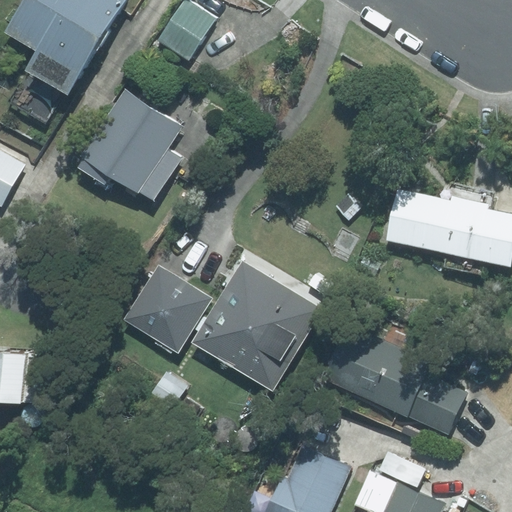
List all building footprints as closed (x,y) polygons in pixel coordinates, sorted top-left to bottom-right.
[(61,49),(49,72),(92,94),(141,0),(44,0),(28,31),(61,49)] [(193,0),(192,0),(167,41),(199,62),(225,20),(193,0)] [(97,155),(104,159),(97,169),(121,183),(126,176),(167,200),(193,158),(180,151),(195,125),(136,90),(97,155)] [(0,145),(0,199),(13,206),(35,164),(0,145)] [(468,201),(408,190),(398,239),(511,262),(511,210),(506,209),(507,203),(469,195),(468,201)] [(368,210),(353,194),(342,205),(357,220),(368,210)] [(252,261),(207,341),(291,388),(336,308),(252,261)] [(169,265),(135,319),(192,354),(225,299),(169,265)] [(443,362),(360,326),(336,383),(459,435),(476,392),(438,376),(443,362)] [(0,399),(50,403),(53,354),(0,351),(0,399)] [(193,399),(188,407),(202,415),(207,407),(193,399)] [(342,511),(362,466),(312,445),(299,479),(293,476),(277,511),(342,511)] [(452,511),(456,503),(406,482),(393,511),(452,511)]
